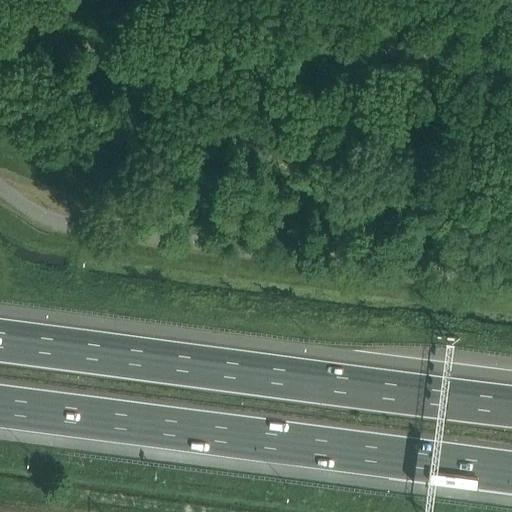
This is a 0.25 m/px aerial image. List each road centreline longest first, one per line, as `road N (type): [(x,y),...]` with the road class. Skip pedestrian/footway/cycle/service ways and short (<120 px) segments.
road 1 (motorway): [(0,406),(511,473)]
road 2 (motorway): [(511,407),(0,341)]
